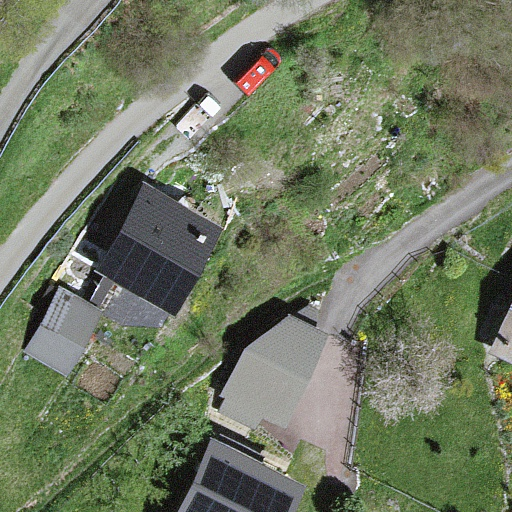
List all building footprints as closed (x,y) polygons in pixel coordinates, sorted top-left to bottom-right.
[(218,228),(148,189),(104,267),(173,306),(218,228)] [(99,310),(61,289),(29,348),(67,369),(99,310)] [(287,428),(330,332),(316,325),(320,310),(309,304),(296,315),(288,313),(245,349),(220,396),(224,398),(219,411),(256,427),(263,417),(287,428)] [(511,322),(498,353),(511,358),(511,322)] [(287,511),(300,487),(216,446),(183,511),(287,511)]
